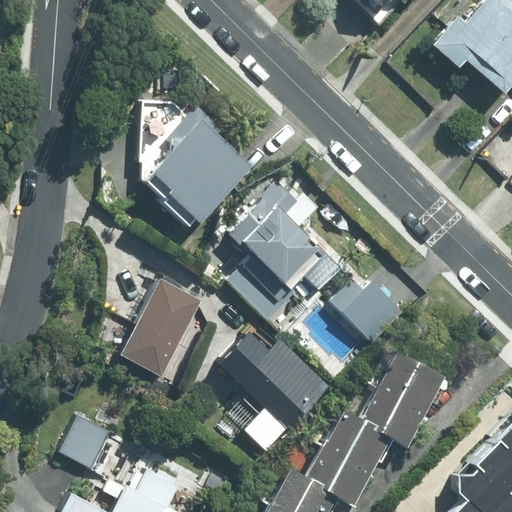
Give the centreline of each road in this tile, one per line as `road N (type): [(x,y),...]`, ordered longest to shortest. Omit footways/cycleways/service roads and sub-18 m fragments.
road 1 (residential): [(213,0),(511,294)]
road 2 (residential): [(58,0),(48,212),(33,284),(0,374)]
